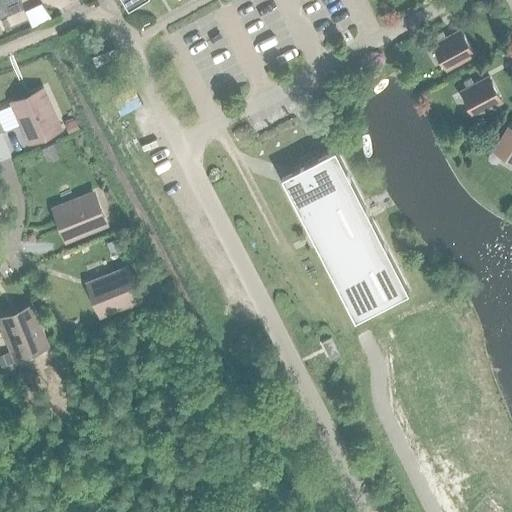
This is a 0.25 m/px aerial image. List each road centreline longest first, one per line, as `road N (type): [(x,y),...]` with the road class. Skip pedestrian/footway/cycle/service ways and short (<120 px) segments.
road 1 (residential): [(369,511),(178,144)]
road 2 (residential): [(178,144),(459,0)]
road 3 (residential): [(178,144),(107,9)]
